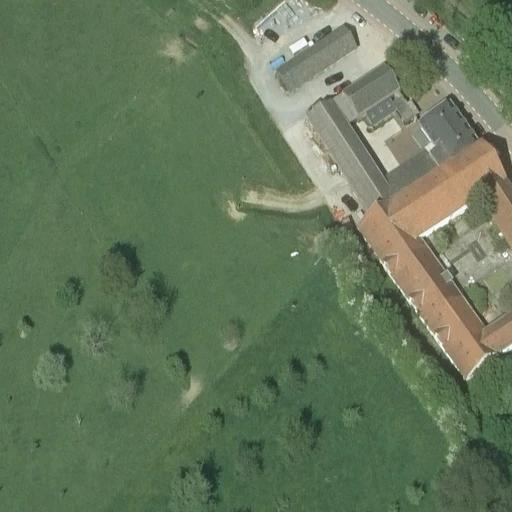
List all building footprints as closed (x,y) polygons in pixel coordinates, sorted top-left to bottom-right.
[(277,71),(291,94),(360,51),(345,28),(277,71)] [(341,100),(357,123),(399,96),(384,72),(341,100)] [(417,119),(407,105),(396,112),(406,127),(417,119)] [(418,131),(434,153),(383,187),(331,106),(306,122),(371,221),(478,150),(449,108),(418,131)] [(481,149),(478,150),(371,221),(356,231),(464,384),(511,352),(511,198),(482,151),(481,149)]
